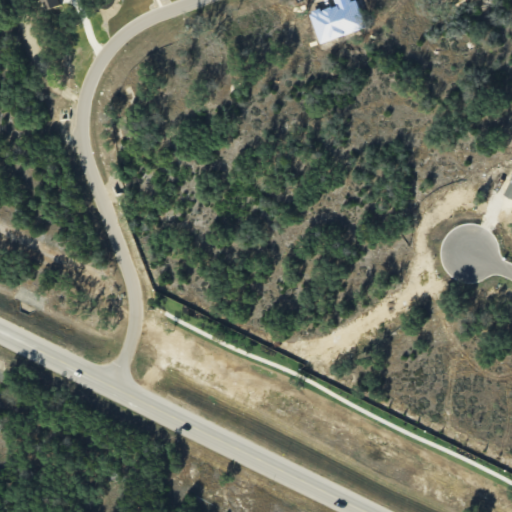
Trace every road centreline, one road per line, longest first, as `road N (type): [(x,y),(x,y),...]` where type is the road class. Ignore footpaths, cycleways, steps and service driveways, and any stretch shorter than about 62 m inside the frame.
road 1 (residential): [(108,380),(129,346),(135,313),(82,157),(85,96),(91,71),(137,22),(198,0)]
road 2 (secondary): [(373,511),(0,326)]
